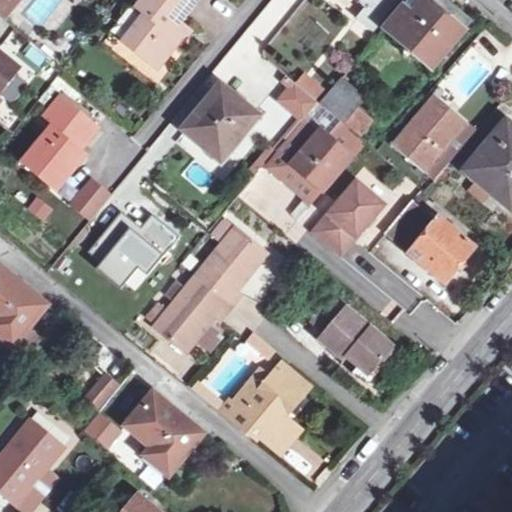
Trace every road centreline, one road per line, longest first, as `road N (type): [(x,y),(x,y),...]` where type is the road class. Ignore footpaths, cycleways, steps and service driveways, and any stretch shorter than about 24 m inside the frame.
road 1 (residential): [(0,239),(315,511)]
road 2 (tertiary): [(511,307),(332,511)]
road 3 (residential): [(166,115),(112,177),(170,235)]
road 4 (residential): [(166,115),(257,0)]
